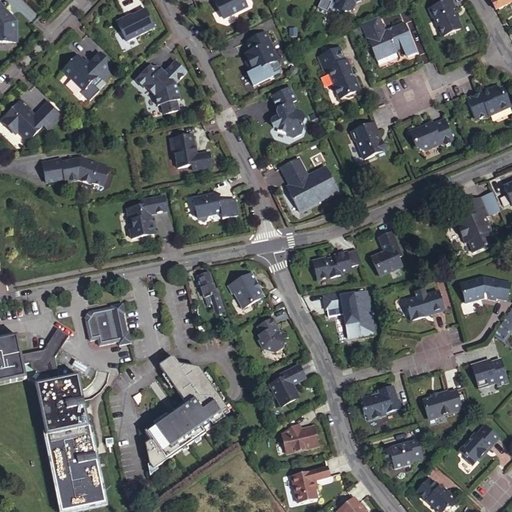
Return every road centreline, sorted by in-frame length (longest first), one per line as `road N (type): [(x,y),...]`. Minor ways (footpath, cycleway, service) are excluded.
road 1 (residential): [(272,244),(252,171),(187,34),(162,0)]
road 2 (residential): [(511,153),(333,229),(272,244)]
road 3 (residential): [(272,244),(40,291)]
road 4 (residential): [(329,381),(272,244)]
road 5 (residential): [(393,511),(352,457),(329,381)]
